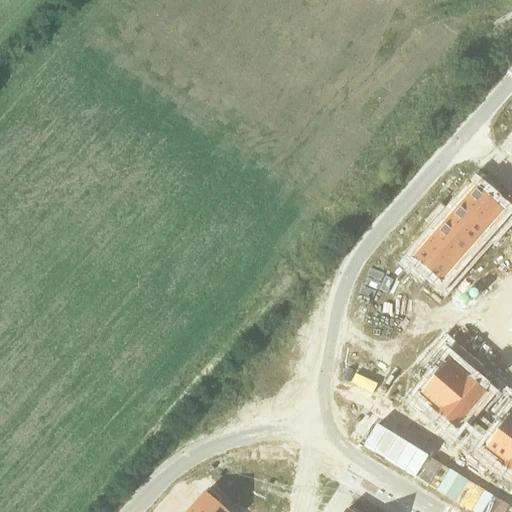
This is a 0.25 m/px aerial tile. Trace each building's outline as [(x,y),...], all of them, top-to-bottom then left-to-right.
[(479,183),(459,206),(492,234),(491,235),(493,237),(510,217),(489,198),(492,194),(479,183)] [(459,206),(444,223),(477,251),(491,235),(492,234),(459,206)] [(444,223),(429,240),(462,269),(477,251),(444,223)] [(429,240),(409,263),(422,274),(425,270),(445,287),(462,269),(429,240)] [(511,271),(506,267),(501,273),(510,281),(511,278),(511,271)] [(501,273),(496,279),(505,287),(510,281),(501,273)] [(378,299),(369,321),(381,326),(380,335),(379,335),(376,351),(408,356),(410,341),(412,342),(413,338),(410,338),(413,324),(421,325),(423,317),(441,320),(451,322),(454,306),(435,297),(433,310),(424,308),(424,307),(406,305),(406,309),(399,308),(378,299)] [(470,306),(465,312),(474,320),(479,314),(470,306)] [(440,372),(419,396),(423,400),(420,403),(432,414),(435,410),(437,412),(438,413),(472,374),(473,375),(476,371),(446,346),(431,364),(440,372)] [(437,412),(436,414),(456,431),(478,405),(488,413),(503,395),(493,386),(489,390),(473,375),(472,374),(438,413),(437,412)] [(504,425),(484,451),(488,454),(486,458),(498,467),(501,464),(503,466),(504,466),(511,455),(511,401),(508,399),(494,418),(504,425)] [(503,466),(502,467),(511,475),(511,455),(504,466),(503,466)] [(264,472),(261,508),(301,511),(304,479),(280,477),(280,473),(264,472)] [(209,489),(189,511),(226,511),(218,505),(222,500),(209,489)]
